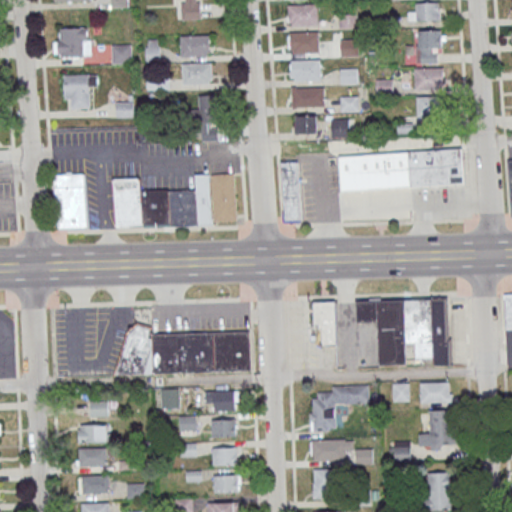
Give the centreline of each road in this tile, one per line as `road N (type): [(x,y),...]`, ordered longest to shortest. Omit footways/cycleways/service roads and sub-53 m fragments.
road 1 (residential): [(491,511),(483,291),(490,219),(475,0)]
road 2 (residential): [(275,511),(246,0)]
road 3 (residential): [(38,511),(36,244),(18,0)]
road 4 (secondary): [(511,254),(0,267)]
